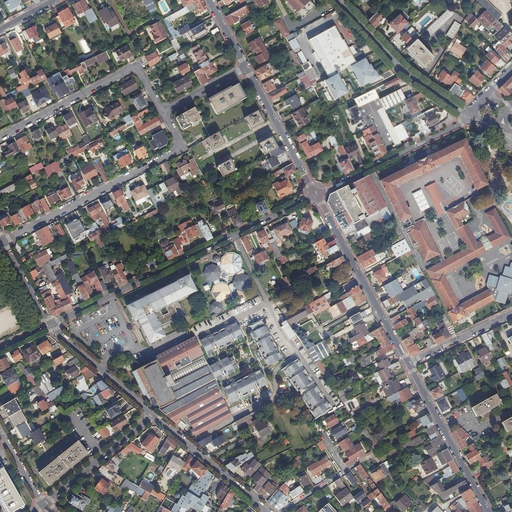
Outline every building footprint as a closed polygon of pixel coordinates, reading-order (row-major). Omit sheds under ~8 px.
[(7,0),(4,2),(9,11),(17,6),(16,4),(19,2),(18,0),(7,0)] [(97,19),(92,9),(89,10),(83,0),(82,0),(73,5),(78,14),(85,11),(87,14),(85,15),(90,23),(97,19)] [(143,0),(146,6),(148,5),(152,13),(158,10),(152,0),(143,0)] [(198,0),(183,9),(163,20),(174,40),(176,39),(180,36),(177,31),(174,31),(169,22),(172,20),(172,21),(181,16),(192,10),(192,9),(195,8),(198,6),(199,8),(196,10),(198,14),(207,9),(202,0),(198,0)] [(177,0),(183,9),(198,0),(177,0)] [(286,0),(303,18),(315,6),(309,0),(286,0)] [(390,0),(389,0),(381,8),(383,10),(391,2),(392,1),(390,0)] [(503,15),(487,0),(477,0),(487,10),(498,20),(503,15)] [(119,22),(110,5),(98,11),(103,22),(105,20),(109,27),(119,22)] [(247,5),(225,17),(230,25),(238,20),(236,16),(245,12),(246,13),(250,11),(247,5)] [(59,15),(56,17),(62,29),(74,23),(71,18),(73,17),(68,8),(58,13),(59,15)] [(453,14),(448,8),(426,30),(430,35),(453,14)] [(477,19),(479,21),(485,27),(489,31),(493,26),(497,31),(493,35),(506,48),(510,44),(510,42),(511,41),(511,40),(511,33),(498,20),(487,10),(477,19)] [(372,16),(368,20),(372,24),(375,27),(379,23),(377,21),(381,17),(380,16),(381,14),(380,13),(379,14),(377,12),(372,16)] [(470,12),(465,19),(473,27),(479,21),(477,19),(470,12)] [(389,24),(397,33),(409,23),(400,14),(389,24)] [(289,35),(290,35),(281,18),(275,22),(284,38),(285,37),(289,35)] [(160,21),(156,23),(157,25),(150,28),(154,35),(155,34),(156,36),(154,37),(154,39),(155,42),(157,42),(168,36),(160,21)] [(245,34),(237,38),(239,41),(253,34),(251,31),(253,30),(248,21),(241,25),(245,34)] [(452,39),(461,25),(455,22),(446,36),(452,39)] [(50,38),(61,32),(56,23),(45,29),(50,38)] [(205,29),(203,24),(191,30),(188,32),(190,37),(205,29)] [(188,32),(191,30),(188,25),(184,27),(183,25),(178,29),(181,36),(185,33),(188,32)] [(356,62),(352,54),(350,51),(349,49),(344,39),(343,40),(335,25),(308,40),(329,77),(338,72),(347,67),(356,62)] [(35,26),(22,33),(27,40),(32,37),(35,42),(42,38),(35,26)] [(409,46),(417,38),(421,35),(412,26),(401,37),(409,46)] [(13,36),(9,39),(16,53),(21,50),(18,43),(19,42),(17,38),(13,36)] [(258,55),(255,57),(259,64),(264,61),(270,57),(259,38),(248,44),(252,51),(254,49),(258,55)] [(409,46),(407,48),(424,66),(434,56),(417,38),(409,46)] [(176,39),(174,40),(172,41),(178,52),(182,50),(177,41),(176,39)] [(288,43),(292,50),(293,51),(295,50),(296,52),(299,50),(298,48),(300,47),(295,39),(288,43)] [(177,41),(182,50),(183,52),(185,51),(178,40),(177,41)] [(452,40),(448,46),(451,48),(451,49),(461,56),(466,49),(458,44),(452,40)] [(0,45),(0,56),(1,55),(2,56),(9,52),(7,48),(8,48),(5,43),(0,45)] [(120,61),(125,58),(127,57),(128,58),(132,56),(127,45),(115,52),(120,61)] [(192,69),(193,71),(194,72),(207,65),(205,61),(207,60),(201,50),(198,45),(192,49),(194,54),(200,65),(192,69)] [(496,50),(502,57),(508,51),(501,45),(496,50)] [(360,51),(364,57),(371,53),(367,46),(360,51)] [(493,50),(488,46),(485,49),(488,52),(486,55),(494,63),(500,57),(493,50)] [(182,50),(178,52),(181,59),(180,60),(182,63),(187,60),(185,56),(183,52),(182,50)] [(292,50),(289,52),(295,62),(291,64),(293,67),(300,64),(293,51),(292,50)] [(97,55),(95,56),(87,60),(80,63),(84,71),(87,70),(86,66),(97,61),(98,64),(109,58),(106,51),(97,55)] [(150,66),(161,61),(156,52),(145,57),(150,66)] [(365,58),(356,62),(347,67),(358,87),(378,76),(372,65),(370,66),(365,58)] [(490,74),(496,67),(487,60),(480,67),(484,70),(484,69),(490,74)] [(270,62),(255,71),(258,76),(260,81),(271,74),(267,67),(268,67),(272,65),(270,62)] [(309,62),(301,66),(304,71),(306,75),(310,82),(317,78),(309,62)] [(84,71),(80,63),(79,64),(68,69),(71,73),(78,70),(81,76),(86,74),(84,71)] [(186,63),(177,68),(178,69),(179,69),(182,74),(190,70),(186,63)] [(194,72),(201,85),(206,82),(202,73),(206,71),(208,75),(216,71),(211,63),(207,65),(194,72)] [(43,71),(42,69),(40,70),(41,72),(39,73),(37,74),(38,76),(31,79),(33,84),(44,79),(43,77),(45,75),(43,71)] [(68,69),(63,71),(60,73),(64,82),(67,86),(71,85),(70,84),(69,82),(68,79),(67,79),(64,74),(64,73),(65,73),(69,79),(70,78),(73,83),(75,82),(71,73),(68,69)] [(440,69),(436,74),(439,76),(438,77),(446,83),(447,82),(453,86),(461,75),(455,71),(451,76),(440,69)] [(477,86),(484,78),(475,69),(470,74),(473,76),(469,79),(477,86)] [(33,84),(25,70),(20,73),(21,75),(19,77),(20,79),(20,80),(22,84),(26,81),(28,84),(24,86),(21,87),(17,88),(19,92),(21,91),(33,85),(33,84)] [(338,72),(329,77),(321,81),(331,101),(348,92),(338,72)] [(306,75),(299,79),(305,90),(312,86),(310,82),(306,75)] [(55,83),(52,76),(47,79),(46,79),(54,94),(57,92),(60,97),(70,92),(68,89),(68,88),(67,86),(64,82),(60,84),(63,89),(62,89),(60,86),(56,88),(54,84),(55,83)] [(179,92),(191,85),(186,77),(174,84),(179,92)] [(402,84),(404,82),(402,80),(398,78),(387,83),(389,87),(399,82),(402,84)] [(46,81),(45,79),(35,84),(36,88),(39,86),(38,84),(46,81)] [(272,79),(262,84),(265,90),(267,93),(275,88),(273,84),(274,83),(272,79)] [(511,88),(511,80),(511,79),(503,87),(499,90),(506,96),(509,96),(511,93),(511,90),(511,88)] [(138,88),(133,80),(120,87),(124,95),(138,88)] [(455,83),(449,91),(454,95),(460,87),(457,85),(455,83)] [(244,99),(237,85),(209,101),(209,102),(209,103),(209,104),(210,104),(216,115),(244,99)] [(238,85),(237,85),(244,99),(246,98),(238,85)] [(460,87),(454,95),(457,96),(466,103),(469,102),(475,97),(461,88),(462,87),(461,86),(460,87)] [(281,88),(268,95),(271,100),(284,93),(281,88)] [(372,100),(378,97),(374,89),(354,99),(358,107),(363,104),(372,100)] [(402,102),(407,100),(401,89),(379,99),(385,111),(402,102)] [(45,104),(54,100),(49,92),(41,97),(45,104)] [(140,109),(147,106),(140,93),(130,99),(133,103),(136,101),(140,109)] [(414,101),(425,96),(421,93),(412,97),(414,101)] [(296,94),(284,101),(286,105),(289,103),(294,112),(303,107),(296,94)] [(5,99),(4,99),(3,100),(3,99),(6,105),(7,104),(9,109),(17,105),(12,95),(10,96),(11,98),(7,100),(7,99),(6,100),(5,99)] [(396,148),(402,145),(397,136),(394,128),(391,123),(385,111),(379,99),(378,97),(372,100),(378,111),(384,123),(385,122),(387,126),(386,126),(395,145),(396,148)] [(421,114),(414,101),(412,97),(407,100),(402,102),(404,107),(403,110),(405,114),(410,111),(411,114),(412,113),(414,118),(418,116),(421,114)] [(6,105),(3,99),(0,100),(0,103),(5,113),(9,111),(6,105)] [(17,105),(20,110),(22,114),(31,109),(26,100),(17,105)] [(378,111),(372,100),(363,104),(369,115),(378,111)] [(123,111),(118,102),(108,108),(103,116),(112,122),(116,115),(123,111)] [(382,155),(387,153),(369,115),(363,104),(358,107),(366,123),(369,128),(382,155)] [(98,119),(92,108),(79,115),(85,126),(98,119)] [(201,121),(194,108),(176,118),(182,130),(192,125),(193,127),(198,124),(197,122),(201,121)] [(302,109),(292,114),(294,119),(295,118),(300,127),(309,123),(302,109)] [(434,112),(433,109),(428,111),(429,113),(428,114),(429,116),(427,117),(431,126),(438,122),(434,114),(434,112)] [(142,112),(131,118),(132,121),(134,124),(137,129),(141,126),(137,118),(138,118),(143,115),(142,112)] [(263,123),(257,112),(244,119),(250,130),(263,123)] [(71,114),(63,118),(66,123),(68,127),(74,123),(71,118),(73,117),(71,114)] [(161,125),(157,118),(143,125),(141,126),(137,129),(140,136),(149,131),(158,126),(161,125)] [(134,124),(132,121),(119,128),(121,132),(134,124)] [(58,136),(53,125),(50,127),(50,128),(48,129),(46,130),(50,140),(58,136)] [(158,126),(149,131),(154,140),(150,142),(154,149),(158,147),(159,149),(166,145),(167,142),(158,126)] [(121,132),(119,128),(110,133),(112,137),(121,132)] [(370,144),(377,158),(382,155),(369,128),(363,131),(362,132),(365,137),(364,138),(368,145),(370,144)] [(44,135),(41,129),(32,133),(36,140),(41,138),(41,137),(44,135)] [(210,137),(205,140),(211,151),(225,144),(219,133),(210,137)] [(308,158),(322,150),(318,143),(309,148),(306,142),(307,141),(304,135),(302,136),(301,135),(298,136),(299,137),(297,138),(301,145),(302,144),(304,147),(302,147),(308,158)] [(32,148),(26,136),(16,141),(19,146),(24,143),(28,150),(32,148)] [(100,138),(91,143),(87,145),(85,146),(87,150),(88,153),(92,151),(95,150),(97,148),(100,147),(101,148),(104,146),(100,138)] [(269,154),(278,149),(272,138),(258,145),(261,150),(260,151),(261,152),(262,151),(265,156),(269,154)] [(494,300),(489,290),(460,306),(443,275),(486,252),(484,249),(480,242),(477,244),(467,224),(463,226),(460,220),(471,213),(465,202),(446,212),(441,202),(444,201),(435,183),(426,187),(440,215),(444,213),(450,225),(452,224),(465,250),(445,261),(444,258),(443,258),(442,256),(440,251),(440,250),(437,249),(438,245),(435,244),(436,241),(432,240),(433,236),(430,235),(431,231),(428,230),(423,221),(415,225),(404,202),(398,189),(399,186),(418,177),(439,167),(439,166),(458,157),(460,158),(477,190),(488,185),(465,139),(433,155),(429,157),(416,163),(413,165),(412,165),(380,181),(400,222),(408,218),(412,226),(405,229),(407,234),(408,234),(415,247),(418,245),(425,260),(437,254),(441,263),(427,270),(432,280),(432,281),(449,312),(448,312),(454,323),(466,317),(466,318),(468,317),(469,316),(469,314),(494,300)] [(20,152),(15,142),(10,145),(12,149),(10,150),(5,153),(8,159),(20,152)] [(346,154),(349,160),(354,158),(353,157),(356,156),(360,154),(355,143),(350,145),(351,146),(344,150),(346,154)] [(338,147),(337,147),(342,156),(344,155),(346,154),(344,150),(341,145),(338,147)] [(80,149),(78,147),(78,146),(73,149),(72,148),(66,151),(68,155),(72,153),(80,149)] [(85,146),(80,149),(72,153),(73,157),(75,159),(78,157),(77,155),(79,153),(80,154),(87,150),(85,146)] [(139,159),(147,155),(143,146),(138,149),(138,150),(135,152),(139,159)] [(285,152),(282,146),(278,149),(269,154),(270,155),(271,154),(272,155),(270,156),(272,159),(285,152)] [(122,168),(131,163),(130,162),(132,160),(127,150),(113,157),(115,161),(118,160),(122,168)] [(72,153),(68,155),(58,161),(59,164),(73,157),(72,153)] [(339,163),(344,174),(354,169),(349,160),(346,154),(344,155),(346,159),(339,163)] [(198,168),(193,158),(189,160),(190,163),(187,165),(186,163),(186,162),(183,160),(183,162),(181,163),(181,162),(180,162),(179,162),(175,165),(178,170),(176,171),(180,178),(189,173),(192,178),(197,175),(195,172),(199,170),(198,168)] [(223,178),(225,176),(236,171),(230,160),(217,167),(223,178)] [(58,161),(44,168),(48,175),(61,168),(59,164),(58,161)] [(94,163),(104,182),(108,180),(98,161),(94,163)] [(167,162),(163,164),(168,173),(172,171),(168,163),(167,162)] [(287,178),(296,173),(292,164),(276,173),(277,176),(282,173),(282,174),(284,173),(285,176),(281,178),(283,182),(279,185),(278,183),(275,185),(274,187),(279,198),(291,193),(289,190),(292,188),(288,180),(287,178)] [(81,171),(86,180),(97,175),(91,165),(81,171)] [(41,170),(42,169),(40,166),(30,171),(32,174),(35,173),(41,170)] [(61,168),(48,175),(49,177),(62,170),(61,168)] [(31,175),(17,182),(19,185),(25,182),(28,187),(30,186),(32,190),(37,187),(31,175)] [(208,185),(203,175),(200,177),(205,186),(208,185)] [(386,207),(369,175),(351,184),(330,195),(327,203),(329,206),(338,222),(342,230),(386,207)] [(80,187),(85,184),(80,176),(77,178),(78,178),(72,181),(77,191),(81,189),(80,187)] [(165,184),(164,182),(147,191),(151,199),(155,207),(163,203),(162,201),(164,200),(161,194),(168,191),(169,193),(173,191),(176,196),(180,194),(183,193),(175,178),(169,180),(170,181),(165,184)] [(4,196),(17,189),(15,184),(1,191),(4,196)] [(147,191),(144,185),(130,192),(136,202),(144,198),(146,201),(151,199),(147,191)] [(60,190),(57,192),(62,201),(72,195),(68,188),(61,191),(60,190)] [(412,193),(419,211),(428,208),(421,189),(412,193)] [(130,209),(120,190),(113,194),(119,205),(121,204),(125,211),(130,209)] [(53,195),(52,193),(51,193),(49,194),(48,195),(49,197),(47,198),(50,205),(59,200),(55,194),(53,195)] [(220,213),(226,210),(221,199),(209,205),(214,215),(220,211),(220,213)] [(39,200),(29,205),(34,214),(43,209),(39,200)] [(104,202),(101,204),(105,211),(108,210),(109,211),(111,210),(110,209),(113,207),(109,200),(106,202),(104,202)] [(255,205),(260,216),(269,211),(264,201),(255,205)] [(106,217),(99,204),(88,210),(92,217),(92,216),(94,221),(101,218),(102,219),(106,217)] [(23,212),(21,213),(24,218),(24,219),(34,214),(29,205),(22,210),(23,212)] [(386,207),(342,230),(345,236),(355,231),(358,235),(351,239),(354,244),(360,240),(359,238),(362,237),(365,241),(374,236),(370,229),(384,222),(385,223),(392,218),(386,207)] [(228,212),(235,227),(241,225),(242,224),(235,209),(228,212)] [(507,238),(508,240),(511,238),(496,209),(488,213),(486,214),(496,233),(487,238),(491,246),(492,247),(507,238)] [(150,218),(158,214),(156,210),(145,216),(146,218),(149,217),(150,218)] [(11,218),(13,221),(16,226),(22,222),(21,220),(24,218),(21,213),(20,211),(18,213),(18,214),(11,218)] [(9,213),(0,217),(0,221),(3,227),(13,221),(11,218),(9,213)] [(113,230),(111,227),(106,217),(102,219),(105,226),(100,229),(103,233),(104,235),(113,230)] [(125,226),(120,217),(116,219),(118,223),(111,227),(113,230),(114,231),(125,226)] [(313,221),(302,218),(298,229),(309,233),(313,221)] [(205,236),(207,241),(213,238),(207,226),(206,225),(205,224),(204,224),(202,220),(198,222),(198,223),(205,236)] [(60,224),(58,221),(55,222),(52,224),(54,227),(56,227),(61,236),(59,237),(60,238),(65,235),(59,225),(60,224)] [(201,238),(205,236),(198,223),(194,226),(191,221),(190,221),(184,224),(183,225),(190,239),(198,235),(199,237),(201,238)] [(273,229),(270,231),(275,242),(276,244),(281,242),(279,237),(284,234),(286,235),(292,233),(287,223),(282,225),(279,226),(278,225),(272,228),(273,229)] [(51,228),(49,225),(48,226),(42,229),(50,244),(54,241),(48,229),(51,228)] [(404,240),(397,227),(393,230),(397,238),(390,242),(392,246),(404,240)] [(50,244),(42,229),(35,233),(43,247),(44,247),(50,244)] [(103,237),(100,231),(92,235),(88,237),(91,242),(96,240),(101,238),(103,237)] [(269,241),(264,231),(257,234),(262,245),(269,241)] [(88,237),(87,235),(78,240),(79,242),(77,243),(80,248),(82,247),(91,242),(88,237)] [(250,238),(248,235),(240,239),(247,253),(252,251),(246,240),(250,238)] [(34,247),(28,236),(17,242),(21,249),(23,253),(34,247)] [(102,241),(101,238),(96,240),(98,244),(99,243),(100,247),(104,245),(102,241)] [(172,242),(179,255),(183,253),(179,246),(181,245),(178,238),(172,242)] [(493,248),(508,240),(507,238),(492,247),(493,248)] [(336,245),(334,241),(327,245),(323,239),(316,243),(316,244),(321,253),(336,245)] [(72,240),(69,241),(74,251),(77,249),(74,243),(75,243),(73,240),(72,240)] [(164,250),(169,260),(179,255),(172,242),(169,243),(168,241),(166,240),(161,243),(160,245),(163,251),(164,250)] [(404,240),(392,246),(391,247),(396,258),(399,257),(406,253),(410,251),(404,240)] [(480,242),(484,249),(489,247),(484,240),(480,242)] [(276,244),(275,242),(271,244),(274,252),(278,259),(282,257),(276,244)] [(339,250),(336,245),(321,253),(324,258),(339,250)] [(396,258),(391,247),(386,249),(392,261),(396,258)] [(34,256),(40,268),(42,267),(49,263),(50,263),(48,259),(50,258),(48,255),(52,253),(52,251),(51,249),(50,249),(46,251),(46,250),(34,256)] [(372,250),(357,259),(360,264),(375,256),(372,250)] [(270,262),(269,261),(265,252),(254,257),(258,264),(267,260),(269,262),(270,262)] [(32,258),(30,254),(21,259),(23,263),(32,258)] [(68,254),(50,263),(49,263),(51,267),(60,262),(70,257),(68,254)] [(239,257),(233,254),(227,255),(223,259),(222,265),(222,267),(219,269),(218,267),(212,265),(206,268),(204,274),(207,280),(213,282),(215,287),(213,293),(216,299),(215,302),(211,306),(212,312),(218,314),(222,310),(221,304),(222,301),(228,298),(230,292),(235,293),(236,289),(243,291),(249,288),(251,282),(248,276),(244,274),(245,270),(240,269),(241,263),(239,257)] [(375,256),(360,264),(363,269),(377,261),(378,261),(380,259),(377,254),(375,256)] [(287,261),(285,256),(282,257),(278,259),(280,264),(287,261)] [(222,267),(222,265),(219,262),(220,258),(217,257),(214,258),(214,261),(216,263),(218,267),(219,269),(222,267)] [(333,268),(345,261),(343,257),(327,265),(329,267),(331,268),(333,267),(333,268)] [(116,268),(123,283),(127,281),(125,276),(127,275),(125,271),(123,267),(121,263),(119,264),(116,258),(112,260),(113,264),(115,266),(116,268)] [(383,266),(390,262),(388,260),(383,263),(382,262),(373,267),(375,270),(383,266)] [(78,287),(85,301),(90,299),(88,293),(71,261),(67,263),(79,287),(78,287)] [(49,263),(42,267),(50,281),(49,282),(50,285),(58,281),(55,276),(51,267),(49,263)] [(387,273),(383,266),(375,270),(372,272),(374,275),(373,276),(374,278),(375,278),(378,284),(386,280),(384,274),(387,273)] [(489,290),(494,300),(496,301),(496,302),(505,304),(508,293),(510,294),(511,292),(511,266),(511,269),(507,268),(503,278),(501,277),(500,279),(489,276),(486,285),(488,285),(487,287),(489,290)] [(105,281),(114,277),(111,270),(109,267),(106,269),(105,267),(99,270),(105,281)] [(117,280),(120,284),(123,283),(116,268),(112,270),(111,270),(114,277),(115,281),(117,280)] [(35,270),(29,273),(33,279),(38,276),(35,270)] [(58,281),(59,282),(66,296),(72,293),(62,273),(55,276),(58,281)] [(91,278),(99,294),(104,292),(101,285),(96,275),(91,278)] [(197,291),(189,275),(176,281),(177,281),(127,306),(134,322),(138,320),(139,324),(141,328),(150,344),(165,337),(161,326),(179,317),(172,303),(197,291)] [(285,282),(281,284),(283,289),(290,285),(289,283),(287,277),(284,279),(285,282)] [(403,292),(396,279),(383,286),(390,299),(395,296),(403,292)] [(435,295),(426,279),(403,292),(395,296),(399,303),(403,302),(407,310),(413,307),(424,301),(435,295)] [(43,287),(38,289),(53,314),(56,315),(65,311),(72,308),(66,296),(59,282),(54,285),(62,299),(57,301),(56,301),(54,303),(51,297),(52,296),(48,290),(46,291),(43,287)] [(351,296),(361,291),(358,285),(349,290),(350,291),(347,293),(349,297),(351,296)] [(356,305),(366,300),(361,291),(351,296),(356,305)] [(258,296),(236,308),(239,314),(261,302),(258,296)] [(313,312),(316,316),(329,308),(330,308),(324,296),(309,304),(313,312)] [(395,296),(390,299),(382,303),(385,309),(395,303),(396,305),(399,303),(395,296)] [(437,304),(433,298),(426,302),(430,308),(437,304)] [(330,308),(329,308),(334,317),(346,311),(341,301),(330,308)] [(424,301),(413,307),(414,311),(425,304),(424,301)] [(308,315),(313,312),(309,304),(290,315),(285,317),(290,325),(295,322),(308,315)] [(413,307),(407,310),(412,319),(409,321),(407,318),(405,320),(405,319),(394,326),(396,330),(398,329),(414,321),(419,318),(414,311),(413,307)] [(286,309),(281,312),(285,317),(290,315),(286,309)] [(363,319),(360,312),(346,317),(349,325),(363,319)] [(398,315),(390,319),(392,323),(400,319),(398,315)] [(421,323),(419,318),(414,321),(419,330),(415,332),(415,331),(407,336),(401,339),(402,341),(410,337),(412,336),(419,332),(425,329),(424,328),(421,323)] [(311,320),(306,323),(308,329),(314,327),(311,320)] [(273,363),(273,364),(278,362),(277,361),(282,359),(279,352),(272,355),(272,354),(271,352),(277,349),(270,335),(264,339),(263,338),(264,338),(263,336),(269,333),(266,326),(264,327),(261,322),(258,324),(259,325),(255,327),(254,326),(251,327),(253,332),(251,333),(255,340),(257,339),(258,342),(256,343),(263,356),(265,355),(267,358),(265,359),(268,366),(273,363)] [(293,331),(298,327),(295,322),(290,325),(293,331)] [(237,323),(230,326),(234,333),(233,333),(232,333),(231,334),(234,341),(237,339),(237,340),(244,337),(241,332),(242,332),(240,327),(239,328),(237,323)] [(352,343),(357,341),(369,334),(363,323),(354,328),(356,332),(358,331),(360,334),(350,339),(352,343)] [(293,331),(297,336),(307,351),(315,346),(314,345),(313,344),(312,345),(310,345),(305,338),(307,336),(305,333),(303,334),(300,330),(298,327),(293,331)] [(377,351),(390,344),(386,337),(381,327),(369,334),(357,341),(359,344),(357,346),(357,347),(373,338),(372,336),(375,334),(382,346),(376,349),(377,351)] [(444,340),(449,338),(444,328),(440,331),(444,340)] [(212,335),(219,350),(233,343),(225,329),(212,335)] [(440,342),(444,340),(440,331),(438,329),(437,330),(438,334),(433,337),(437,344),(440,342)] [(486,333),(481,336),(487,347),(491,344),(492,344),(486,333)] [(410,337),(402,341),(407,349),(409,354),(413,355),(419,352),(415,344),(414,345),(413,343),(414,342),(413,341),(412,341),(410,337)] [(201,341),(208,355),(215,352),(214,351),(216,350),(213,343),(211,344),(212,344),(211,344),(207,338),(201,341)] [(115,341),(117,347),(125,344),(124,339),(115,341)] [(177,425),(181,421),(179,419),(187,415),(194,428),(190,430),(193,436),(196,434),(197,434),(232,417),(218,389),(218,388),(219,388),(194,339),(156,358),(155,356),(153,357),(152,359),(149,360),(147,362),(145,361),(138,364),(140,369),(133,372),(144,395),(147,394),(149,398),(153,396),(160,409),(159,409),(161,411),(177,425)] [(47,341),(37,347),(42,355),(52,350),(47,341)] [(333,354),(325,341),(315,346),(307,351),(316,363),(319,361),(333,354)] [(378,357),(393,349),(390,344),(377,351),(375,352),(369,356),(371,359),(377,356),(378,357)] [(22,352),(29,363),(40,357),(33,346),(22,352)] [(489,351),(487,347),(476,352),(482,364),(493,358),(489,351)] [(11,356),(9,352),(5,354),(8,357),(11,361),(12,359),(14,362),(22,358),(18,351),(14,353),(15,354),(11,356)] [(62,356),(59,352),(51,356),(54,361),(62,356)] [(459,373),(460,375),(474,367),(471,359),(472,359),(469,353),(466,355),(465,354),(464,352),(458,355),(459,356),(454,359),(454,360),(452,361),(459,373)] [(346,367),(355,362),(352,354),(342,359),(346,367)] [(64,361),(62,356),(54,361),(48,365),(51,370),(64,361)] [(371,362),(367,356),(361,360),(365,366),(371,362)] [(11,361),(8,357),(5,359),(0,361),(0,371),(1,371),(9,367),(7,362),(11,361)] [(221,361),(228,375),(235,372),(234,370),(239,367),(237,364),(236,365),(234,361),(235,360),(234,357),(229,359),(228,358),(221,361)] [(387,367),(390,366),(387,358),(380,361),(377,362),(381,370),(387,367)] [(509,387),(511,385),(511,384),(505,372),(503,373),(499,364),(503,362),(501,358),(495,361),(505,380),(509,387)] [(70,367),(79,362),(76,359),(68,363),(70,367)] [(301,367),(297,361),(293,364),(292,363),(288,366),(289,367),(284,370),(289,376),(291,375),(292,378),(290,379),(299,391),(312,383),(304,370),(298,374),(296,372),(295,372),(301,367)] [(439,364),(445,376),(449,374),(442,362),(439,364)] [(209,367),(217,381),(223,377),(223,376),(225,375),(222,368),(220,369),(221,370),(220,370),(216,363),(209,367)] [(29,375),(27,373),(19,364),(17,365),(26,376),(27,376),(29,375)] [(445,376),(439,364),(429,369),(433,377),(431,378),(433,382),(438,380),(439,381),(444,378),(443,377),(445,376)] [(78,375),(77,372),(76,370),(74,367),(68,371),(72,378),(78,375)] [(383,384),(393,379),(391,375),(389,374),(388,372),(389,371),(387,367),(381,370),(376,372),(378,376),(380,376),(383,384)] [(474,377),(476,380),(485,376),(480,368),(475,371),(477,376),(474,377)] [(87,380),(95,375),(90,370),(84,374),(87,380)] [(260,387),(261,388),(268,384),(265,379),(266,379),(264,375),(263,375),(261,370),(254,374),(257,380),(257,381),(256,380),(255,381),(258,388),(260,387)] [(9,371),(1,376),(6,385),(7,384),(9,387),(16,383),(20,380),(14,372),(10,375),(9,371)] [(39,386),(49,380),(46,374),(35,380),(39,386)] [(27,376),(36,387),(38,386),(29,375),(27,376)] [(82,376),(72,380),(78,394),(88,389),(82,376)] [(236,383),(243,397),(256,390),(249,376),(236,383)] [(388,397),(401,390),(394,378),(393,379),(383,384),(384,387),(383,388),(388,397)] [(503,390),(509,387),(505,380),(499,382),(503,390)] [(96,396),(97,395),(110,388),(102,381),(95,385),(95,384),(90,390),(95,394),(96,396)] [(16,383),(9,387),(10,389),(10,390),(12,393),(17,390),(19,389),(16,383)] [(229,398),(232,403),(238,399),(238,398),(240,397),(237,390),(235,391),(235,392),(231,385),(224,388),(227,393),(226,394),(228,398),(229,398)] [(36,387),(33,389),(41,399),(42,398),(47,396),(38,386),(36,387)] [(325,411),(330,408),(325,402),(319,406),(319,405),(317,403),(323,399),(315,387),(309,391),(308,390),(309,390),(308,389),(301,393),(303,395),(302,395),(310,408),(312,407),(314,409),(312,411),(316,417),(321,414),(322,414),(326,412),(325,411)] [(398,398),(400,404),(413,397),(407,387),(401,390),(388,397),(387,398),(391,402),(396,399),(398,398)] [(436,403),(437,402),(436,399),(443,395),(439,387),(430,392),(432,396),(436,403)] [(104,399),(115,392),(110,388),(97,395),(98,398),(101,396),(103,399),(104,399)] [(467,399),(462,388),(457,391),(462,402),(467,399)] [(336,393),(343,403),(349,401),(343,389),(336,393)] [(482,403),(472,408),(477,417),(501,404),(499,402),(500,401),(500,400),(499,401),(496,395),(486,401),(485,399),(481,401),(482,403)] [(337,406),(341,404),(336,396),(333,399),(337,406)] [(416,413),(425,408),(424,405),(419,397),(404,405),(406,408),(408,407),(410,410),(413,408),(416,413)] [(14,399),(3,406),(2,406),(8,418),(20,411),(14,399)] [(47,409),(48,410),(49,409),(55,406),(53,403),(46,407),(43,401),(38,404),(42,412),(47,409)] [(120,406),(117,402),(105,409),(111,419),(120,414),(118,409),(118,407),(120,406)] [(8,418),(15,429),(22,425),(25,423),(26,422),(27,422),(20,411),(8,418)] [(236,424),(239,428),(248,424),(247,422),(253,419),(250,414),(236,422),(236,424)] [(429,428),(434,425),(432,420),(428,414),(420,419),(424,426),(427,424),(429,428)] [(511,428),(511,414),(511,416),(511,418),(502,423),(507,432),(511,428)] [(325,420),(331,430),(340,424),(334,415),(325,420)] [(127,424),(122,417),(109,425),(114,432),(120,429),(119,428),(127,424)] [(257,420),(253,423),(262,439),(263,440),(265,440),(266,439),(267,437),(267,436),(266,435),(271,432),(265,421),(260,424),(257,420)] [(181,421),(177,425),(183,430),(187,426),(181,421)] [(15,429),(21,439),(28,435),(22,425),(15,429)] [(430,436),(438,432),(436,428),(434,425),(429,428),(426,429),(427,430),(429,431),(430,430),(432,433),(429,434),(430,436)] [(332,432),(336,439),(345,433),(341,426),(332,432)] [(372,445),(378,442),(374,435),(371,437),(364,427),(361,429),(367,438),(372,445)] [(98,432),(104,439),(110,434),(104,428),(98,432)] [(461,428),(452,433),(458,443),(462,450),(467,448),(464,442),(464,441),(463,439),(469,436),(461,428)] [(39,429),(28,435),(35,446),(45,440),(39,429)] [(432,440),(440,436),(439,434),(438,432),(430,436),(432,440)] [(159,440),(151,434),(141,445),(151,453),(155,449),(153,447),(159,440)] [(212,435),(198,443),(203,447),(214,441),(215,440),(214,439),(212,435)] [(437,454),(438,454),(436,451),(436,450),(434,447),(444,442),(440,436),(432,440),(430,441),(432,444),(425,448),(429,454),(430,454),(431,457),(433,457),(437,454)] [(173,441),(168,437),(159,452),(164,454),(169,446),(174,449),(178,445),(173,441)] [(339,443),(345,453),(349,450),(354,447),(348,438),(339,443)] [(324,450),(327,448),(323,441),(317,444),(319,447),(321,446),(324,450)] [(88,454),(78,442),(39,474),(49,486),(88,454)] [(402,446),(404,451),(411,447),(408,442),(402,446)] [(141,451),(131,443),(126,448),(130,450),(139,455),(141,451)] [(467,460),(480,453),(479,451),(474,443),(471,445),(468,447),(471,452),(465,456),(467,460)] [(346,465),(348,467),(366,455),(359,444),(354,447),(355,449),(351,452),(347,455),(350,460),(344,464),(346,465)] [(448,462),(453,460),(450,454),(447,449),(438,454),(437,454),(443,465),(448,462)] [(145,453),(143,457),(152,462),(155,457),(145,453)] [(480,467),(490,461),(486,456),(482,458),(480,453),(467,460),(470,465),(477,461),(480,467)] [(193,458),(190,455),(185,463),(182,468),(187,471),(188,467),(192,470),(201,477),(195,487),(192,485),(187,495),(186,495),(185,497),(183,495),(178,502),(179,502),(177,505),(165,498),(163,501),(162,503),(160,507),(169,511),(193,511),(203,494),(208,485),(211,481),(214,476),(210,473),(207,470),(199,463),(197,462),(195,464),(192,461),(193,458)] [(176,458),(173,456),(168,465),(180,472),(182,468),(185,463),(181,460),(177,457),(176,458)] [(153,464),(153,463),(142,457),(141,458),(152,465),(153,464)] [(236,460),(225,466),(230,470),(238,465),(248,460),(247,457),(243,459),(240,463),(239,462),(240,460),(238,459),(237,460),(236,460)] [(318,463),(323,470),(331,465),(326,457),(318,463)] [(437,468),(431,457),(420,463),(426,475),(437,468)] [(480,474),(482,473),(484,472),(483,471),(493,465),(493,466),(498,463),(495,459),(490,461),(480,467),(477,468),(480,474)] [(113,464),(110,460),(102,467),(113,473),(114,470),(113,468),(111,466),(113,464)] [(241,469),(250,477),(261,465),(258,462),(252,468),(246,463),(241,469)] [(319,473),(323,470),(318,463),(308,469),(313,476),(316,474),(319,478),(321,476),(319,473)] [(442,481),(459,471),(457,467),(455,463),(450,466),(445,469),(448,474),(446,475),(445,474),(437,479),(438,483),(442,481)] [(394,482),(396,480),(394,478),(390,472),(388,468),(386,466),(384,464),(381,466),(381,465),(378,467),(380,470),(372,475),(373,477),(372,478),(374,481),(375,480),(377,482),(389,474),(394,482)] [(364,480),(368,476),(360,465),(356,468),(364,480)] [(3,469),(0,470),(0,496),(9,511),(12,511),(24,505),(21,500),(19,497),(14,488),(12,485),(9,478),(7,475),(3,469)] [(258,484),(253,489),(257,492),(267,481),(269,477),(272,476),(264,469),(260,475),(258,473),(257,473),(252,479),(258,484)] [(505,511),(510,511),(511,472),(510,473),(511,477),(511,504),(511,505),(510,504),(511,503),(508,496),(502,499),(505,505),(503,506),(505,511)] [(298,477),(303,487),(310,483),(305,473),(298,477)] [(358,483),(354,477),(350,473),(346,475),(354,487),(358,483)] [(424,482),(430,487),(438,483),(437,479),(435,475),(424,482)] [(358,483),(364,492),(366,490),(356,476),(354,477),(358,483)] [(111,483),(104,477),(102,480),(110,485),(111,483)] [(110,485),(102,480),(102,479),(95,489),(103,495),(110,485)] [(342,489),(345,487),(340,479),(334,482),(334,483),(337,487),(339,485),(342,489)] [(370,500),(371,502),(376,497),(381,494),(371,479),(369,480),(370,482),(369,483),(375,492),(368,498),(370,500)] [(120,489),(126,493),(133,484),(126,480),(120,489)] [(154,489),(155,488),(142,481),(139,487),(146,491),(150,493),(151,494),(154,489)] [(267,481),(257,492),(260,495),(264,490),(264,489),(271,495),(276,488),(273,486),(274,485),(272,483),(271,484),(267,481)] [(439,495),(445,492),(440,483),(442,482),(442,481),(438,483),(430,487),(439,495)] [(461,511),(460,511),(463,509),(467,507),(476,502),(473,497),(468,487),(465,481),(458,484),(445,492),(439,495),(443,498),(452,493),(456,491),(457,492),(459,491),(458,490),(462,487),(464,492),(460,494),(462,498),(456,501),(458,503),(457,504),(454,502),(452,505),(452,504),(450,507),(456,511),(442,511),(438,507),(437,507),(431,511),(461,511)] [(230,490),(224,484),(217,495),(217,498),(220,499),(217,504),(221,506),(230,490)] [(87,495),(89,492),(80,486),(77,489),(87,495)] [(293,497),(303,490),(300,486),(290,493),(291,494),(289,495),(290,496),(292,495),(293,497)] [(342,507),(354,498),(347,488),(335,497),(342,507)] [(166,496),(154,489),(151,494),(162,500),(163,501),(165,498),(166,496)] [(273,496),(268,502),(274,507),(276,505),(278,506),(275,508),(278,510),(289,503),(287,501),(286,502),(284,501),(287,498),(285,496),(288,492),(285,489),(282,493),(279,491),(274,497),(273,496)] [(230,490),(221,506),(219,509),(223,511),(225,508),(226,508),(228,505),(231,507),(235,500),(232,499),(235,494),(230,490)] [(146,491),(141,499),(146,501),(150,493),(146,491)] [(356,502),(362,510),(371,502),(370,500),(363,506),(358,501),(365,496),(362,491),(359,493),(358,492),(356,494),(357,495),(354,497),(357,501),(356,502)] [(74,493),(69,503),(82,511),(86,504),(88,505),(91,500),(84,497),(83,498),(74,493)] [(209,498),(203,494),(193,511),(209,511),(211,509),(211,506),(206,503),(208,500),(209,498)] [(381,494),(376,497),(384,509),(388,506),(389,505),(381,494)] [(178,502),(166,495),(166,496),(165,498),(177,505),(179,502),(178,502)] [(412,503),(405,495),(396,503),(404,511),(412,503)] [(424,510),(426,509),(424,506),(425,505),(418,498),(415,501),(421,507),(424,510)] [(481,511),(476,502),(467,507),(469,510),(467,511),(463,509),(460,511),(461,511),(481,511)]
